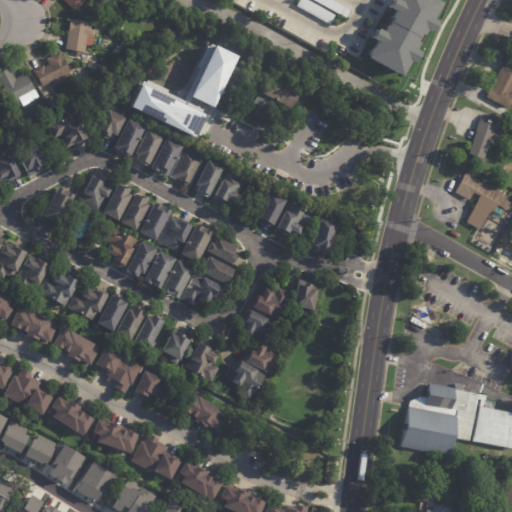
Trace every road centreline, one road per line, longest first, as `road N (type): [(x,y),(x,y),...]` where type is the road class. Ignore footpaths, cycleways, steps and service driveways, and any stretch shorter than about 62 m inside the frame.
road 1 (secondary): [(479,0),(397,219),(350,511)]
road 2 (residential): [(511,282),(397,219)]
